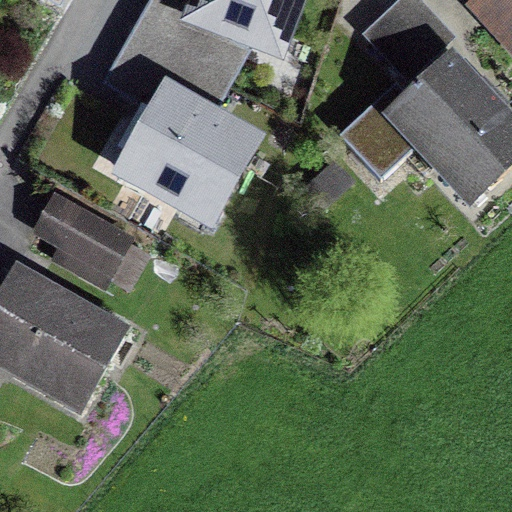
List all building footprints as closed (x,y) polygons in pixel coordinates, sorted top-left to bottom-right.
[(277,52),(296,0),(202,0),(195,20),(277,52)] [(413,0),(370,41),(407,82),(452,40),(413,0)] [(511,0),(484,0),(475,8),(511,47),(511,0)] [(202,35),(186,63),(213,79),(229,51),(202,35)] [(173,86),(200,102),(213,79),(186,63),(173,86)] [(339,140),(380,183),(420,146),(471,201),(511,162),(511,134),(451,68),(398,117),(382,100),(339,140)] [(252,147),(168,99),(124,175),(208,223),(252,147)] [(52,205),(38,229),(68,246),(60,260),(107,286),(128,248),(52,205)] [(0,296),(0,363),(82,411),(125,337),(14,273),(0,296)]
